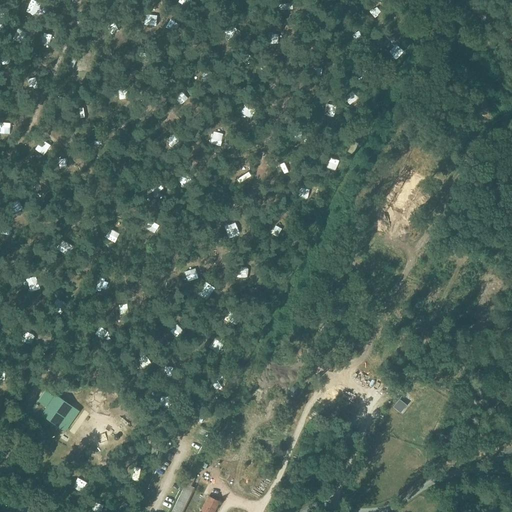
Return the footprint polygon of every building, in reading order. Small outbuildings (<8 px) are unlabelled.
[(347,152),(353,154),(358,143),(353,140),(347,152)] [(429,246),(411,236),(404,250),(401,248),(393,264),(395,265),(388,279),(406,289),(413,275),(434,286),(442,271),(421,260),(429,246)] [(46,390),(38,401),(47,407),(54,397),(55,396),(46,390)] [(56,397),(42,416),(58,427),(72,408),(56,397)] [(190,476),(172,511),(184,511),(196,488),(193,487),(196,479),(190,476)] [(208,496),(199,511),(214,511),(220,502),(208,496)]
